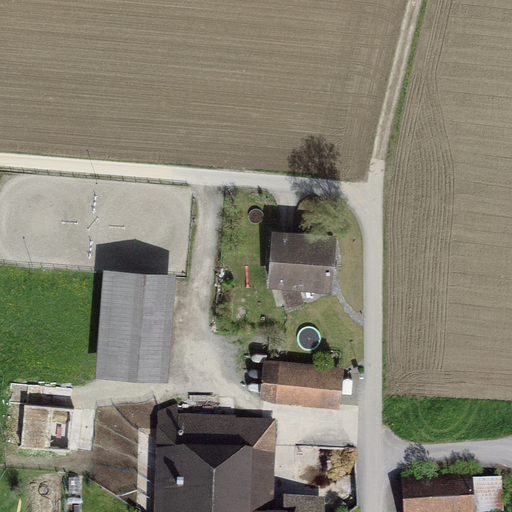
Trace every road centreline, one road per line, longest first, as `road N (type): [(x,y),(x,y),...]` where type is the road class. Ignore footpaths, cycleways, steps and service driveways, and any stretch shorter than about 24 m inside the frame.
road 1 (track): [(0,165),(374,196),(418,0)]
road 2 (residential): [(374,196),(379,511)]
